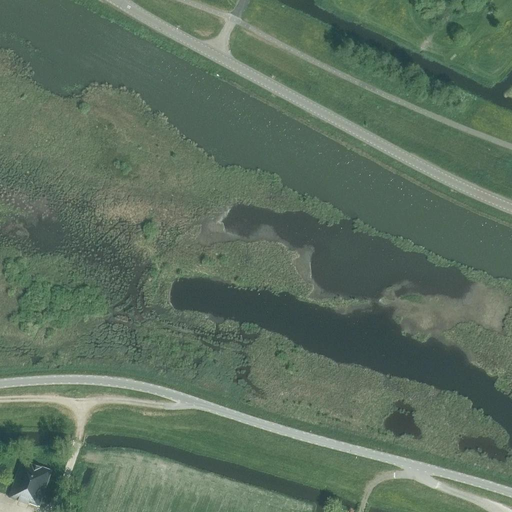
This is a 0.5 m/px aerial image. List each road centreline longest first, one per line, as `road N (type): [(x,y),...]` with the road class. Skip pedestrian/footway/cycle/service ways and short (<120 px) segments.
road 1 (unclassified): [(511,493),(138,385),(0,384)]
road 2 (secondary): [(511,208),(116,0)]
